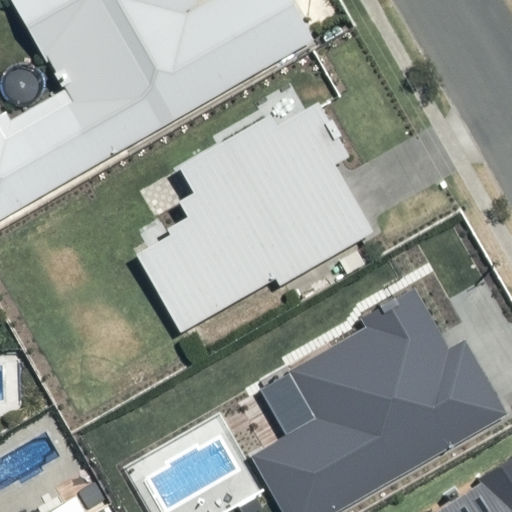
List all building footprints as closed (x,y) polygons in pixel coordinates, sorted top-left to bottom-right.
[(23,0),(58,62),(87,46),(102,73),(0,129),(0,223),(323,44),(298,0),(220,0),(203,10),(196,0),(23,0)] [(189,337),(283,282),(292,297),(360,257),(355,247),(385,230),(381,225),(313,107),(189,171),(200,191),(184,200),(197,224),(142,253),(189,337)] [(312,419),(248,455),(279,511),(327,511),(503,413),(461,339),(446,348),(411,286),(356,317),(362,327),(284,370),(312,419)] [(511,511),(511,453),(474,478),(476,481),(428,511),(511,511)] [(93,511),(85,496),(55,511),(93,511)]
